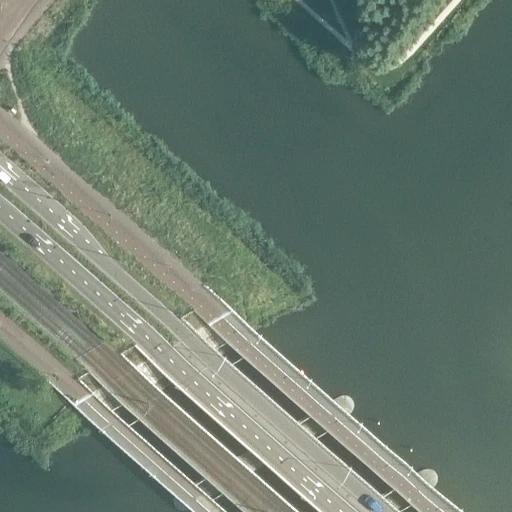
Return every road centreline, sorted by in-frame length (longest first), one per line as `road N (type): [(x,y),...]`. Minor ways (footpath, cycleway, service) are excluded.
road 1 (secondary): [(389,511),(0,173)]
road 2 (secondary): [(0,208),(344,511)]
